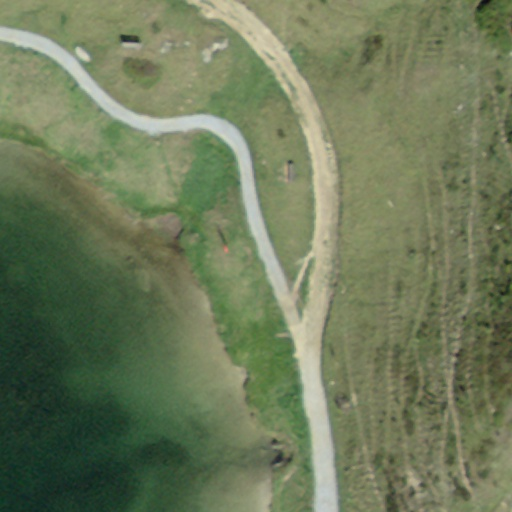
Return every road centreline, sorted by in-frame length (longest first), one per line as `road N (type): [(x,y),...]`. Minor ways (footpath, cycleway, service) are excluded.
road 1 (track): [(0,33),(60,55),(112,111),(133,121),(209,122),(237,140),(253,220),(310,366),(326,511)]
road 2 (track): [(310,366),(328,193),(324,155),(311,118),(264,43),(210,0)]
